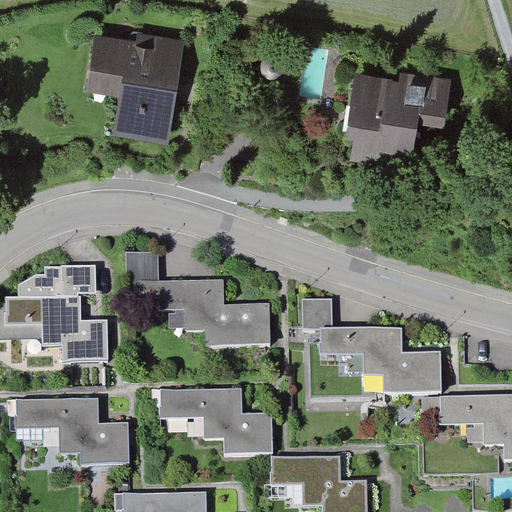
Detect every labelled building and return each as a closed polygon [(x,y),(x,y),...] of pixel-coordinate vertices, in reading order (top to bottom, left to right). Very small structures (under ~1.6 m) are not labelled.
[(136,40),(96,33),(87,90),(121,95),(116,131),(169,139),(184,42),(138,35),(136,40)] [(398,81),(357,73),(346,133),(356,135),(352,158),(412,169),(420,123),(446,128),(455,81),(400,71),(398,81)] [(0,352),(7,352),(8,369),(109,367),(109,328),(81,329),(81,301),(97,301),(96,273),(50,273),(50,281),(36,281),(18,290),(18,301),(6,301),(6,308),(0,307),(0,352)] [(224,287),(144,290),(145,319),(183,317),(184,339),(207,338),(208,356),(276,354),(274,309),(225,311),(224,287)] [(334,306),(304,305),(304,336),(334,336),(334,306)] [(334,336),(324,337),(325,365),(365,364),(365,385),(387,384),(387,401),(443,400),(442,358),(403,359),(402,335),(334,336)] [(242,395),(160,398),(161,425),(206,424),(206,446),(225,445),(226,462),(275,460),(273,420),(243,421),(242,395)] [(511,399),(439,402),(440,433),(483,432),(484,451),(504,450),(505,467),(511,466),(511,399)] [(97,407),(15,408),(16,438),(56,437),(57,461),(81,460),(81,471),(128,470),(127,432),(98,432),(97,407)] [(341,464),(275,465),(275,491),(305,490),(305,511),(368,511),(368,487),(342,488),(341,464)] [(208,511),(208,497),(123,500),(123,511),(208,511)]
